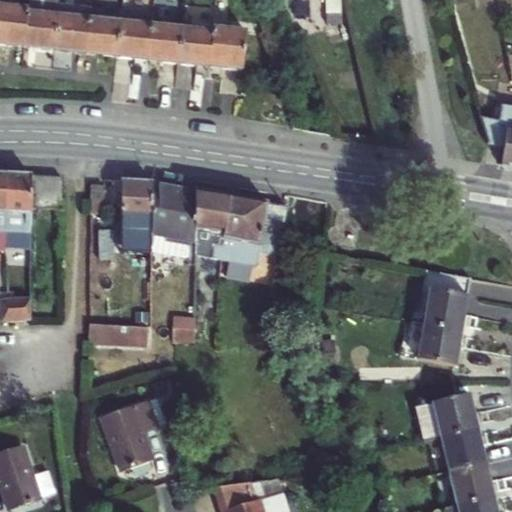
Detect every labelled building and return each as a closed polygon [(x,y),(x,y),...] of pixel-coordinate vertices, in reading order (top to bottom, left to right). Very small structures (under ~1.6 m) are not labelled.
[(59,1),(50,0),(29,0),(28,10),(24,49),(53,52),(59,5),(59,1)] [(90,9),(59,5),(53,52),(85,55),(90,9)] [(0,6),(0,46),(24,49),(28,10),(0,6)] [(121,12),(90,9),(85,55),(116,58),(121,12)] [(153,14),(121,11),(121,12),(116,58),(147,62),(151,27),(153,14)] [(214,20),(213,30),(227,31),(228,22),(214,20)] [(178,65),(181,30),(151,27),(147,62),(178,65)] [(209,69),(213,34),(181,30),(178,65),(209,69)] [(213,34),(209,69),(242,72),(247,34),(227,31),(213,30),(213,34)] [(504,148),(500,168),(511,170),(511,108),(500,107),(498,122),(481,119),(488,145),(504,148)] [(5,176),(5,209),(31,210),(30,177),(19,177),(5,176)] [(62,212),(61,179),(47,178),(30,177),(31,210),(62,212)] [(121,182),(120,215),(152,217),(153,183),(136,183),(121,182)] [(151,232),(195,241),(195,230),(192,230),(195,191),(173,187),(153,183),(152,217),(151,232)] [(103,213),(104,186),(90,185),(90,213),(103,213)] [(192,230),(195,230),(224,236),(231,199),(211,195),(195,191),(192,230)] [(231,199),(224,236),(259,242),(266,205),(248,202),(231,199)] [(266,205),(259,242),(257,253),(278,257),(282,238),(281,238),(286,209),(266,205)] [(5,209),(5,230),(31,232),(31,210),(5,209)] [(151,232),(152,217),(120,215),(120,232),(144,232),(151,232)] [(31,232),(5,230),(5,250),(31,251),(31,232)] [(224,236),(195,230),(195,241),(195,255),(210,260),(213,247),(222,249),(224,236)] [(195,241),(151,232),(151,247),(164,250),(164,255),(195,260),(195,255),(195,241)] [(257,253),(259,242),(224,236),(222,249),(213,247),(210,260),(255,268),(257,253)] [(411,324),(424,327),(431,285),(469,292),(471,281),(425,273),(418,316),(412,315),(411,324)] [(462,327),(469,292),(431,285),(424,327),(461,333),(462,327)] [(0,299),(14,298),(14,291),(0,291),(0,299)] [(14,298),(0,299),(0,304),(2,322),(31,320),(32,297),(14,298)] [(194,319),(173,318),(172,345),(194,344),(194,319)] [(417,362),(424,327),(411,324),(407,344),(403,343),(400,359),(417,362)] [(148,330),(90,326),(88,345),(147,349),(148,330)] [(461,333),(424,327),(417,362),(455,369),(460,340),(461,333)] [(336,357),(335,339),(322,339),(323,358),(336,357)] [(469,397),(432,406),(440,440),(478,431),(476,425),(469,397)] [(147,404),(101,420),(122,475),(152,463),(142,435),(157,430),(147,404)] [(428,443),(440,440),(432,406),(415,410),(424,444),(428,443)] [(482,423),(476,425),(478,431),(484,430),(482,423)] [(484,430),(478,431),(479,439),(486,437),(484,430)] [(479,439),(478,431),(440,440),(447,470),(448,475),(486,466),(479,439)] [(440,471),(447,470),(440,440),(428,443),(431,455),(435,454),(440,471)] [(21,448),(0,454),(0,486),(8,511),(11,511),(40,502),(21,448)] [(492,493),(486,466),(448,475),(457,509),(494,500),(492,493)] [(448,475),(435,478),(443,511),(457,509),(448,475)] [(265,499),(259,481),(249,482),(215,489),(222,511),(286,511),(281,494),(265,499)] [(500,498),(499,492),(492,493),(494,500),(500,498)] [(500,498),(494,500),(496,507),(502,505),(500,498)] [(496,511),(496,507),(494,500),(457,509),(443,511),(496,511)]
